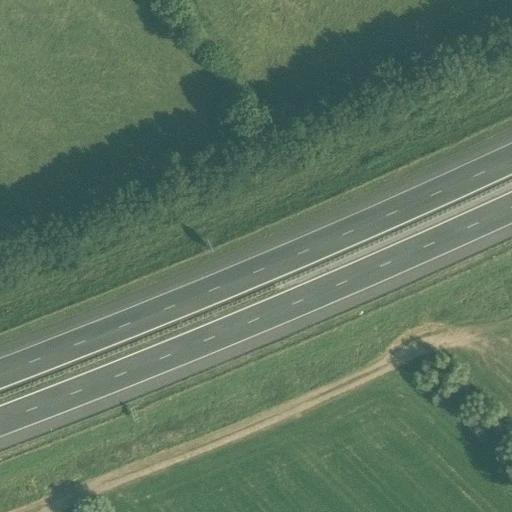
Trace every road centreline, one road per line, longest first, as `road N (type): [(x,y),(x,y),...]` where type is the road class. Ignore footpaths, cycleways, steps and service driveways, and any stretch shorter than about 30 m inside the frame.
road 1 (motorway): [(511,157),(281,261),(0,372)]
road 2 (motorway): [(0,418),(511,207)]
